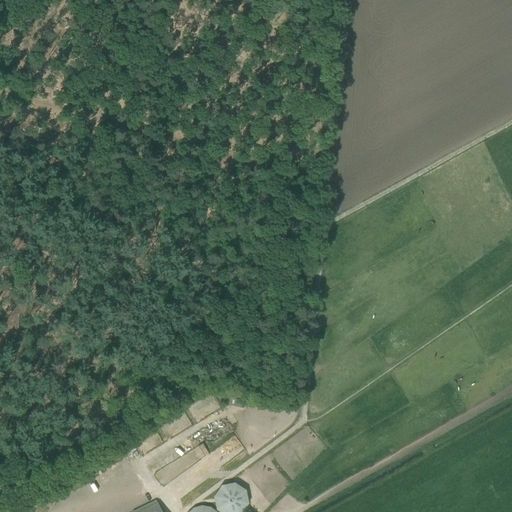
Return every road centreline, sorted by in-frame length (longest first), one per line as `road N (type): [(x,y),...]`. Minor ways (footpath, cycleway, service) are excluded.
road 1 (track): [(0,94),(324,175)]
road 2 (track): [(0,332),(131,369)]
